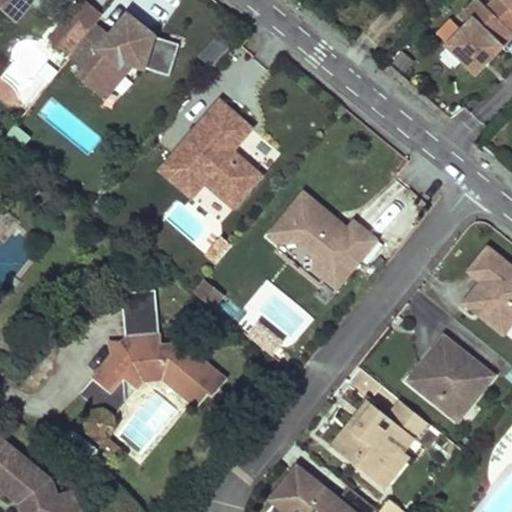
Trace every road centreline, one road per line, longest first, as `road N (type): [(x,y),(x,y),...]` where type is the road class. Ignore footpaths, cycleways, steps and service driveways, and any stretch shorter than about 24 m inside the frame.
road 1 (residential): [(473,182),(227,490),(222,511)]
road 2 (residential): [(259,0),(473,182)]
